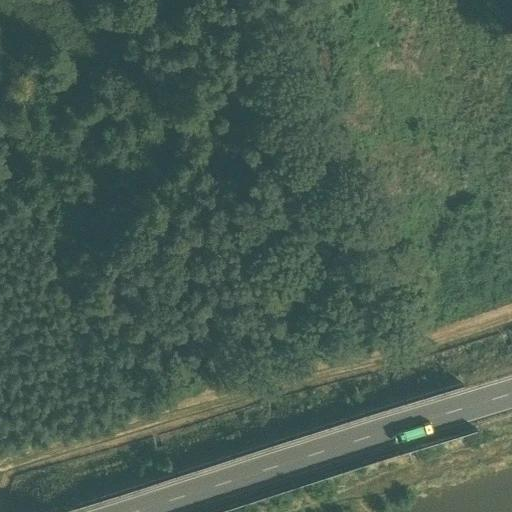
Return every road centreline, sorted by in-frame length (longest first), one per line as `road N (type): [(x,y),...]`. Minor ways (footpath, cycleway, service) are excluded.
road 1 (track): [(0,465),(351,366),(511,311)]
road 2 (primary): [(115,511),(511,391)]
